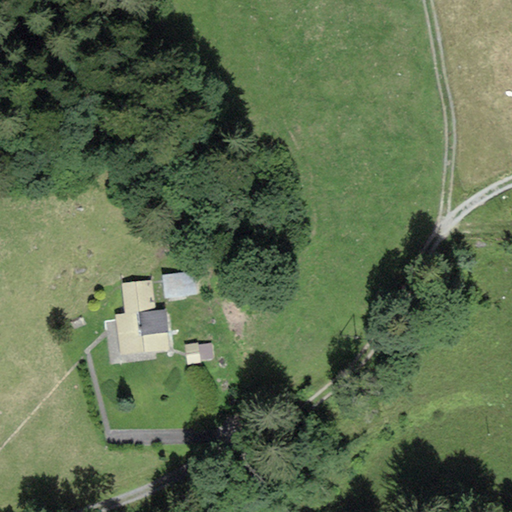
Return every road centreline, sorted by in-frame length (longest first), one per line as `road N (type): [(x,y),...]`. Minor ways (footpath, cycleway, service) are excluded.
road 1 (track): [(511,183),(456,214),(417,265),(385,337),(355,372),(281,425),(100,511)]
road 2 (track): [(427,0),(450,125),(442,216),(449,223)]
